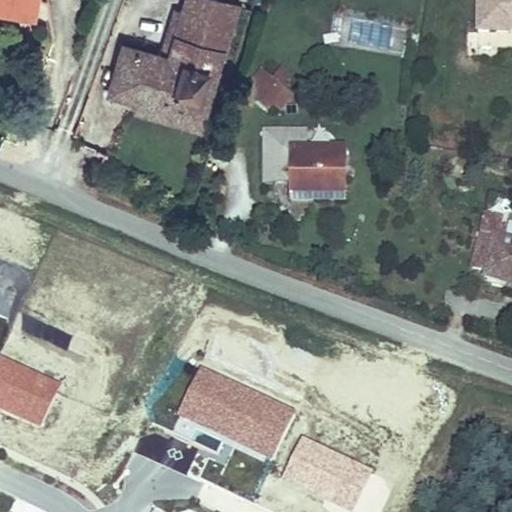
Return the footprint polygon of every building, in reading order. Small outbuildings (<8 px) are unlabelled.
[(0,0),(0,15),(37,21),(40,0),(0,0)] [(159,53),(128,42),(111,93),(144,104),(190,118),(206,69),(221,73),(244,4),(230,0),(190,0),(181,29),(172,57),(159,53)] [(511,0),(478,0),(477,30),(511,31),(511,30),(511,0)] [(181,29),(169,25),(159,53),(172,57),(181,29)] [(190,118),(144,104),(139,119),(200,138),(221,73),(206,69),(190,118)] [(241,99),(256,108),(273,82),(259,72),(241,99)] [(277,109),(284,114),(297,99),(273,82),(256,108),(270,117),(277,109)] [(309,146),(309,130),(266,130),(263,185),(289,186),(289,205),(347,207),(347,146),(309,146)] [(511,239),(500,236),(505,217),(485,212),(471,270),(486,273),(483,283),(511,290),(511,239)] [(196,367),(173,418),(275,465),(298,413),(196,367)]
